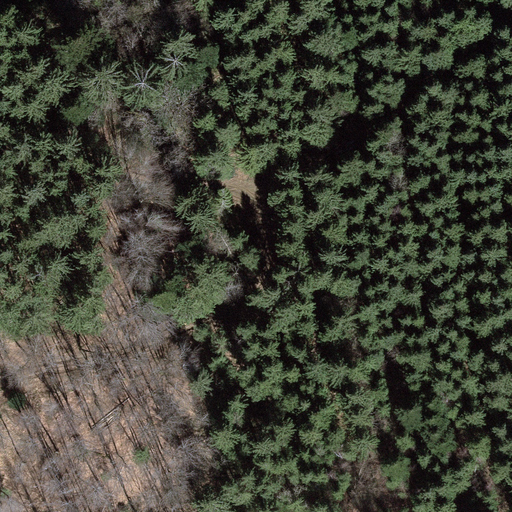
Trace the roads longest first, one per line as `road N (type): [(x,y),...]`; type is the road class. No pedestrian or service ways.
road 1 (track): [(0,126),(53,149),(229,184),(258,200)]
road 2 (track): [(258,200),(263,218),(252,246),(156,316),(127,326)]
road 3 (track): [(127,326),(0,356)]
